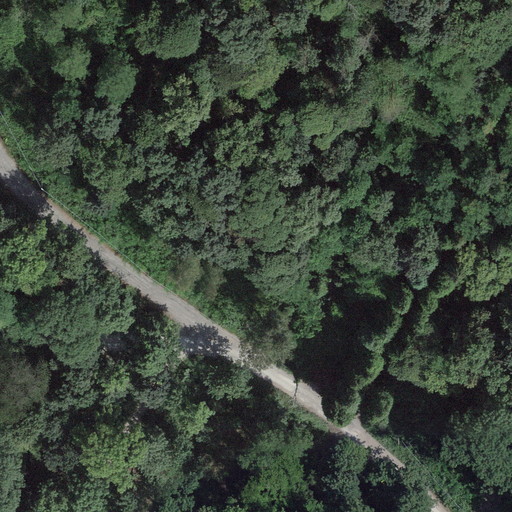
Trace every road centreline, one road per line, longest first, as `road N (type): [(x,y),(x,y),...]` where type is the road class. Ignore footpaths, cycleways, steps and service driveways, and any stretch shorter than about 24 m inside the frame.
road 1 (residential): [(416,511),(288,385),(182,342)]
road 2 (unclassified): [(182,342),(0,138)]
road 3 (track): [(93,511),(182,342)]
road 4 (track): [(0,316),(116,342),(182,342)]
